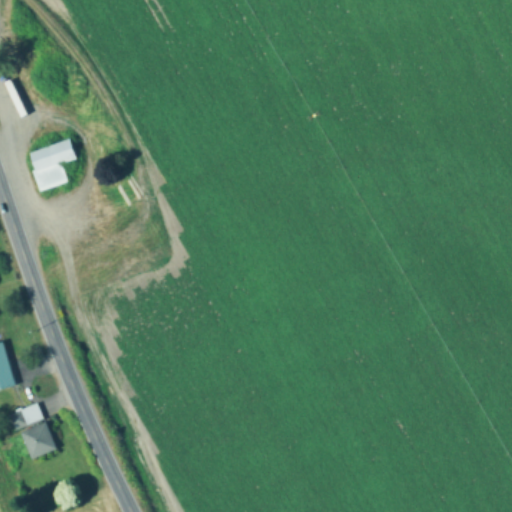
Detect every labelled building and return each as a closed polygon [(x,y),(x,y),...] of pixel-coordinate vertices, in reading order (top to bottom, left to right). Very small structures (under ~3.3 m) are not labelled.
[(6,41),(18,75),(39,68),(28,33),(6,41)] [(69,175),(39,186),(33,166),(37,164),(31,148),(69,134),(75,152),(62,156),(69,175)] [(17,379),(0,384),(0,337),(4,336),(17,379)] [(43,412),(10,425),(5,411),(37,398),(43,412)] [(56,443),(28,454),(19,428),(47,418),(56,443)]
